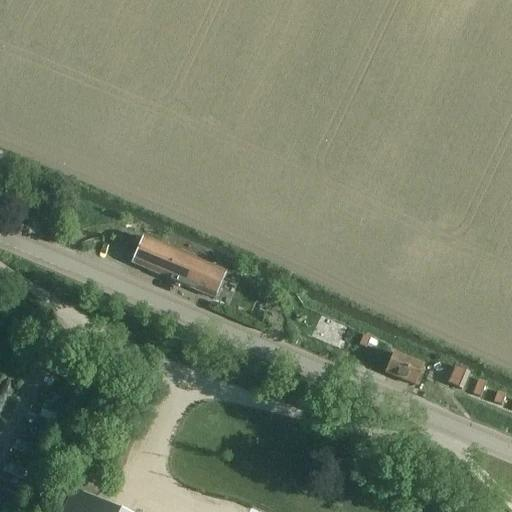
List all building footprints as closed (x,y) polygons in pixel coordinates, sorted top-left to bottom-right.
[(213,300),(221,280),(223,276),(142,240),(131,264),(213,300)] [(366,350),(370,340),(362,336),(358,346),(366,350)] [(413,387),(419,373),(421,369),(392,356),(384,375),(413,387)] [(453,369),(447,385),(462,391),(468,376),(469,375),(454,368),(453,369)] [(477,381),(472,396),(479,398),(484,384),(477,381)] [(496,393),(493,403),(500,406),(504,396),(496,393)] [(121,511),(73,490),(63,511),(121,511)]
